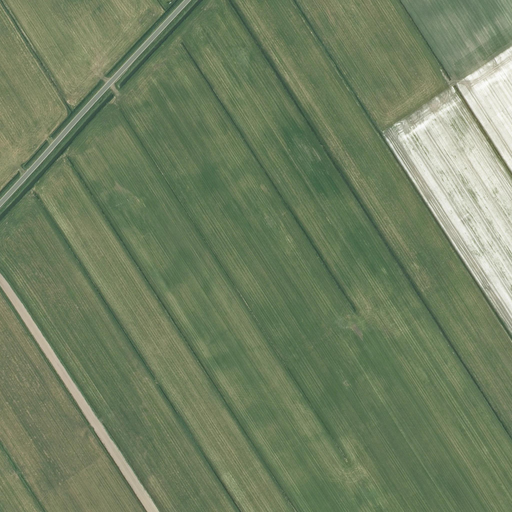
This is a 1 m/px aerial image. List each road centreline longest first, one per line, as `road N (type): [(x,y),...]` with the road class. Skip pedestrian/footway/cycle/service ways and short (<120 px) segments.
road 1 (track): [(0,278),(153,511)]
road 2 (unclassified): [(0,203),(187,0)]
